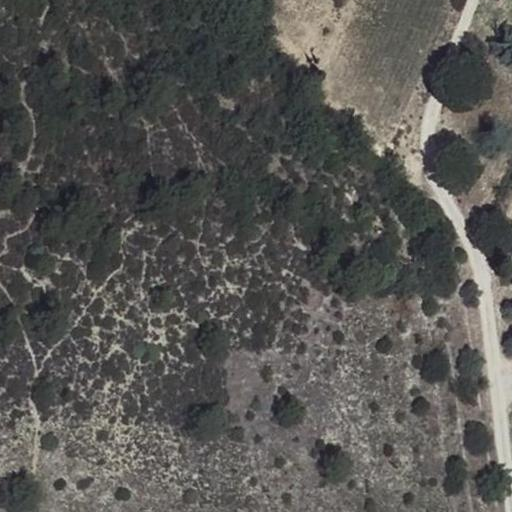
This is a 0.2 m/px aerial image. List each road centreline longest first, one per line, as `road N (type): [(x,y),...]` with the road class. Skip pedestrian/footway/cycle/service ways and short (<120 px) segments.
road 1 (unclassified): [(495,379),(474,251),(424,168),(474,0)]
road 2 (unclassified): [(511,510),(495,379)]
